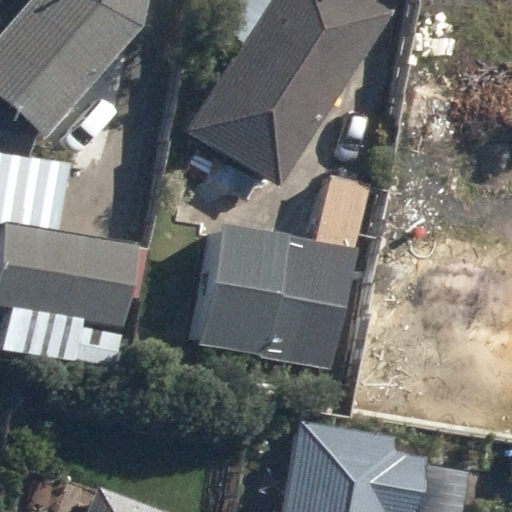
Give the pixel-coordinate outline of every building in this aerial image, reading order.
[(28,0),(0,35),(0,86),(56,130),(143,19),(145,0),(28,0)] [(199,128),(292,183),(393,10),(376,0),(236,0),(227,17),(254,34),(199,128)] [(511,49),(472,45),(476,10),(405,2),(386,163),(511,178),(511,49)] [(69,361),(110,366),(115,332),(121,332),(132,247),(56,237),(65,164),(0,156),(0,226),(0,227),(0,310),(8,312),(3,352),(69,361)] [(302,232),(340,239),(356,182),(320,171),(302,232)] [(355,251),(224,228),(203,347),(334,370),(355,251)] [(511,260),(490,258),(480,338),(511,341),(511,260)] [(442,511),(448,478),(399,471),(402,460),(370,456),(372,441),(281,426),(266,511),(442,511)] [(502,484),(511,486),(511,454),(506,453),(502,484)] [(61,511),(130,511),(72,487),(61,511)]
